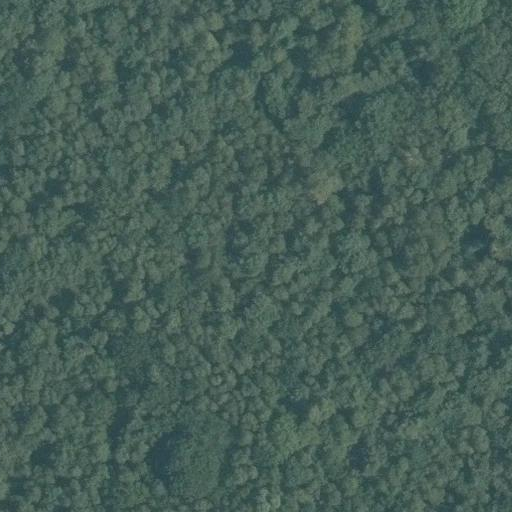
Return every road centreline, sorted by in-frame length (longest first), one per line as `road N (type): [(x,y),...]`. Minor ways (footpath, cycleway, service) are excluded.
road 1 (track): [(235,511),(105,262),(79,233)]
road 2 (track): [(79,233),(0,64)]
